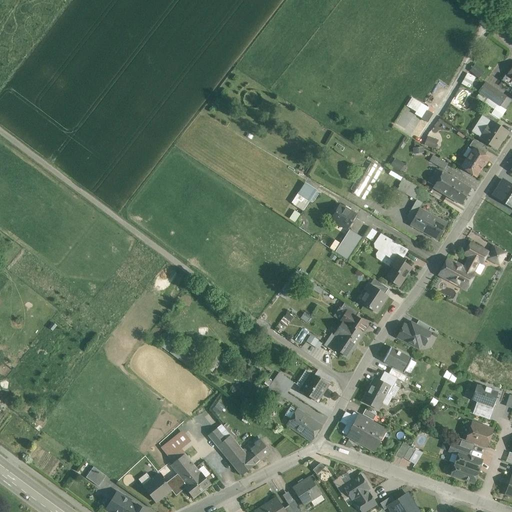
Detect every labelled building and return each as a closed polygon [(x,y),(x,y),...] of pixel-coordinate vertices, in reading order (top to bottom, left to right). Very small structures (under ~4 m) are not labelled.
[(484,72),(475,65),(470,71),(479,78),(484,72)] [(511,67),(507,75),(505,75),(501,80),(511,87),(511,67)] [(475,78),(467,73),(461,84),(469,88),(475,78)] [(485,83),(479,92),(481,93),(485,95),(491,86),(485,83)] [(506,97),(491,86),(485,95),(500,106),(506,97)] [(485,95),(481,93),(477,97),(502,114),(505,109),(504,108),(500,106),(485,95)] [(414,114),(428,122),(433,114),(432,113),(434,109),(428,105),(427,107),(411,97),(406,106),(416,112),(414,114)] [(506,97),(500,106),(504,108),(509,99),(506,97)] [(500,120),(485,110),(481,115),(492,122),(496,125),(500,120)] [(496,125),(492,122),(488,128),(487,127),(483,133),(484,134),(481,139),(496,149),(507,132),(496,125)] [(438,140),(427,136),(424,145),(435,149),(438,140)] [(487,150),(472,141),(469,146),(474,149),(484,155),(487,150)] [(474,149),(462,167),(475,176),(482,166),(485,165),(488,161),(487,158),(484,155),(474,149)] [(447,164),(433,155),(429,161),(444,170),(447,164)] [(404,164),(395,158),(390,166),(400,171),(404,164)] [(371,162),(353,193),(364,200),(383,169),(371,162)] [(443,172),(437,169),(428,182),(434,186),(443,172)] [(470,188),(443,172),(434,186),(433,188),(460,204),(470,188)] [(511,184),(503,178),(492,195),(511,207),(511,184)] [(403,179),(397,190),(404,194),(410,182),(403,179)] [(422,189),(410,182),(404,194),(416,200),(422,189)] [(316,192),(304,184),(297,194),(299,195),(309,202),(316,192)] [(316,192),(309,202),(312,204),(319,194),(316,192)] [(309,202),(299,195),(293,204),(303,211),(309,202)] [(344,209),(339,206),(331,220),(347,229),(352,221),(351,221),(355,215),(349,212),(350,211),(344,208),(344,209)] [(413,206),(407,216),(413,220),(419,210),(413,206)] [(446,223),(420,209),(419,210),(413,220),(410,225),(437,240),(446,223)] [(295,211),(289,219),(295,223),(300,215),(295,211)] [(372,240),(376,231),(371,228),(367,237),(372,240)] [(350,230),(336,253),(347,260),(362,237),(350,230)] [(403,258),(395,253),(393,257),(383,250),(390,239),(380,234),(374,244),(374,248),(393,260),(390,265),(393,267),(386,278),(399,287),(412,268),(404,262),(405,260),(403,258)] [(390,239),(383,250),(393,257),(395,253),(400,245),(390,239)] [(488,252),(470,243),(464,255),(469,257),(482,264),(488,252)] [(408,250),(400,245),(395,253),(403,258),(408,250)] [(506,253),(494,246),(491,252),(503,259),(506,253)] [(503,259),(491,252),(487,259),(499,265),(503,259)] [(464,267),(447,258),(438,275),(466,290),(475,273),(478,275),(481,274),(484,267),(484,265),(482,264),(469,257),(464,267)] [(388,289),(374,279),(370,285),(384,294),(388,289)] [(384,294),(370,285),(359,301),(376,313),(387,296),(384,294)] [(359,312),(344,302),(340,308),(355,317),(359,312)] [(340,308),(340,307),(334,316),(343,321),(363,334),(361,333),(367,325),(356,317),(355,317),(340,308)] [(286,326),(293,316),(287,312),(280,322),(286,326)] [(431,327),(418,320),(415,326),(428,333),(431,327)] [(363,334),(343,321),(337,330),(341,333),(332,347),(347,357),(363,334)] [(415,326),(411,323),(408,328),(404,325),(398,337),(418,348),(421,342),(424,344),(430,334),(428,333),(415,326)] [(411,358),(391,348),(391,347),(383,362),(384,362),(403,372),(404,373),(412,358),(411,358)] [(407,377),(391,368),(388,374),(397,379),(404,382),(407,377)] [(388,374),(384,372),(381,379),(394,385),(397,379),(388,374)] [(329,385),(311,373),(300,390),(317,402),(329,385)] [(294,383),(285,376),(278,385),(288,391),(294,383)] [(381,379),(380,381),(374,378),(362,401),(378,409),(382,402),(387,405),(392,396),(389,394),(394,385),(381,379)] [(278,385),(273,382),(269,379),(265,386),(283,398),(288,391),(278,385)] [(498,392),(491,390),(492,389),(485,387),(485,388),(476,385),(471,400),(492,408),(498,392)] [(376,415),(365,409),(362,414),(373,420),(376,415)] [(320,425),(297,410),(287,425),(311,441),(320,425)] [(360,415),(348,436),(360,443),(372,422),(360,415)] [(372,422),(360,443),(372,450),(384,429),(372,422)] [(492,430),(472,423),(466,439),(487,446),(492,430)] [(221,425),(208,435),(217,446),(230,435),(221,425)] [(183,433),(168,445),(174,452),(189,440),(183,433)] [(246,454),(230,435),(217,446),(236,469),(249,458),(246,454)] [(256,446),(246,454),(249,458),(236,469),(241,476),(270,452),(260,439),(254,444),(256,446)] [(474,445),(461,440),(459,446),(469,449),(472,450),(474,445)] [(410,447),(403,442),(395,455),(403,459),(410,448),(410,447)] [(457,445),(451,443),(449,451),(455,453),(457,445)] [(168,445),(156,455),(162,461),(174,452),(168,445)] [(469,449),(459,446),(457,445),(455,453),(458,454),(459,452),(467,455),(469,449)] [(416,450),(410,448),(403,458),(409,461),(416,450)] [(467,455),(459,452),(458,454),(455,464),(478,472),(482,460),(467,455)] [(185,454),(171,465),(177,474),(182,479),(195,467),(185,454)] [(205,461),(197,469),(200,473),(208,465),(205,461)] [(478,472),(455,464),(451,475),(474,483),(478,472)] [(106,476),(93,467),(86,477),(99,486),(106,476)] [(197,469),(195,467),(182,479),(186,484),(184,486),(185,488),(193,498),(211,484),(201,472),(200,473),(197,469)] [(182,479),(177,474),(166,483),(159,474),(152,480),(147,474),(139,480),(144,486),(143,486),(156,502),(171,490),(176,496),(185,488),(184,486),(186,484),(182,479)] [(360,476),(343,487),(345,488),(344,491),(348,497),(350,497),(352,499),(354,497),(356,501),(367,494),(365,490),(368,488),(360,476)] [(310,477),(292,488),(304,505),(321,494),(310,477)] [(130,501),(117,492),(106,509),(110,511),(123,511),(129,503),(130,501)] [(356,501),(362,511),(375,504),(368,493),(367,494),(356,501)] [(395,502),(388,506),(389,507),(391,511),(418,511),(407,494),(395,502)] [(391,496),(380,503),(384,510),(389,507),(388,506),(395,502),(391,496)] [(277,498),(255,511),(285,511),(284,509),(277,498)] [(301,511),(295,501),(289,505),(293,511),(301,511)] [(135,508),(129,503),(123,511),(145,511),(146,510),(137,505),(135,508)]
